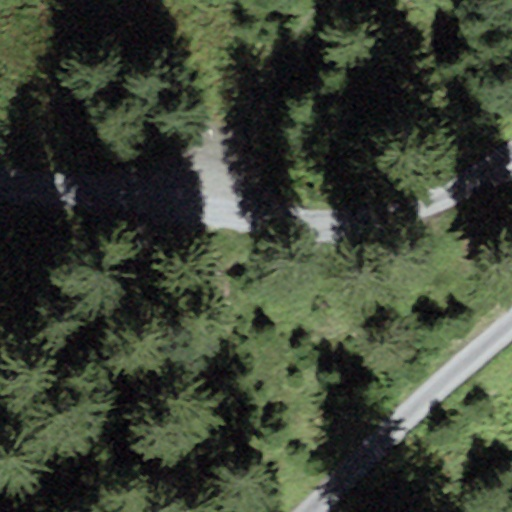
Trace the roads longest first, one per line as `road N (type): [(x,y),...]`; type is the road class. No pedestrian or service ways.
road 1 (track): [(511,156),(399,212),(285,226),(0,181)]
road 2 (track): [(314,511),(337,480),(511,315)]
road 3 (track): [(323,0),(250,106),(168,202)]
